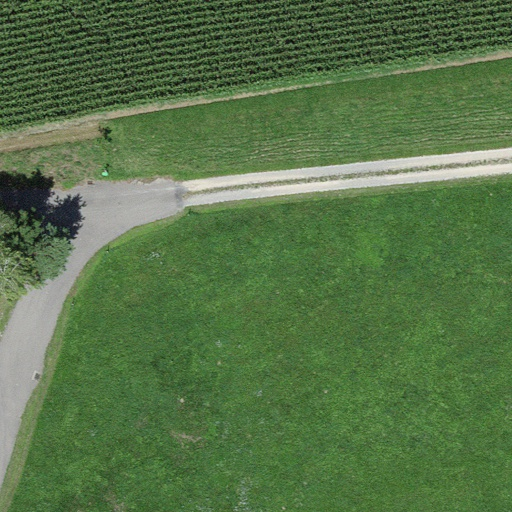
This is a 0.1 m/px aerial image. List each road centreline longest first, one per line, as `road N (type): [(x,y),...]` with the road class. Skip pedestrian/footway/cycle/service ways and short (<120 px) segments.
road 1 (track): [(511,162),(129,201),(56,294),(0,387)]
road 2 (track): [(0,212),(129,201)]
